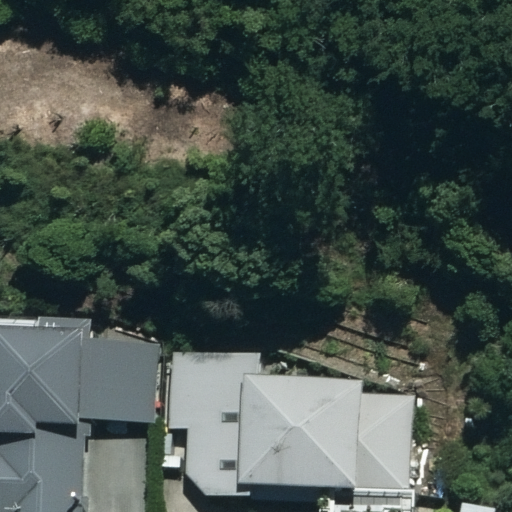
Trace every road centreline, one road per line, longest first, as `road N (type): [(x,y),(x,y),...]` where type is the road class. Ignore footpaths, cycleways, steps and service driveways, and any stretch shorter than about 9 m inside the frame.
road 1 (track): [(511,191),(391,77)]
road 2 (track): [(511,54),(459,38),(391,77)]
